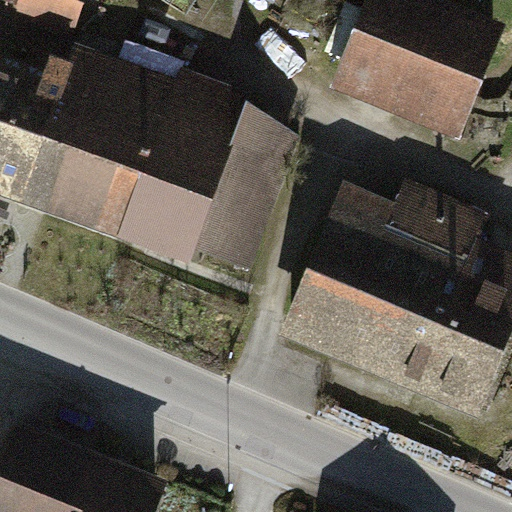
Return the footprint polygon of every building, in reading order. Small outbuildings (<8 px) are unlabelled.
[(17,0),(92,25),(101,0),(17,0)] [(511,70),(511,12),(475,0),(386,0),(356,84),(488,138),(511,70)] [(0,66),(0,202),(30,214),(75,94),(0,66)] [(75,94),(30,214),(230,288),(285,143),(85,68),(75,94)] [(394,217),(355,201),(295,345),(479,421),(511,341),(511,264),(479,251),(491,222),(406,187),(394,217)] [(41,430),(8,511),(183,511),(192,491),(41,430)]
